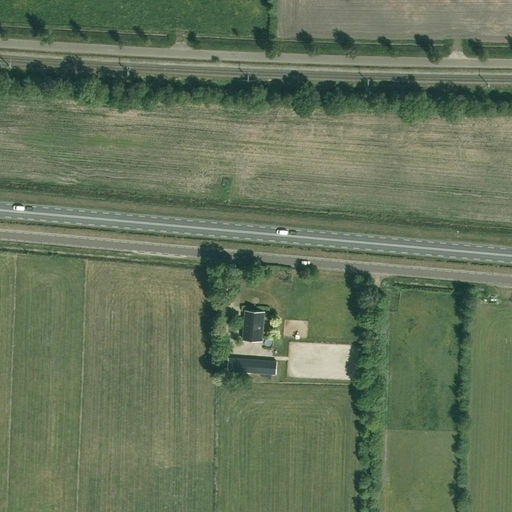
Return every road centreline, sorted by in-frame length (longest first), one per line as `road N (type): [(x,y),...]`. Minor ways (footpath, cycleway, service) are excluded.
road 1 (primary): [(511,255),(0,209)]
road 2 (unclassified): [(511,281),(0,236)]
road 3 (unclassified): [(0,44),(511,63)]
